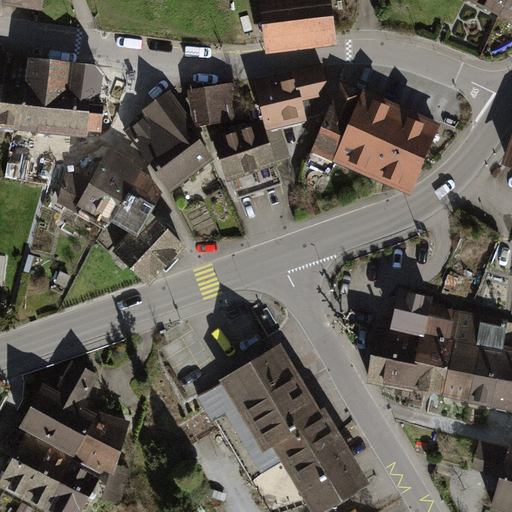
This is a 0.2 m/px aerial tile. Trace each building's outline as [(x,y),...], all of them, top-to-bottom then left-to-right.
[(45,0),(6,0),(5,10),(48,15),(50,2),(46,2),(45,0)] [(333,0),(263,0),(270,46),(338,37),(333,0)] [(468,0),(468,1),(501,17),(509,0),(468,0)] [(511,0),(509,0),(501,17),(511,22),(511,0)] [(94,70),(0,57),(0,132),(96,142),(101,82),(94,70)] [(256,87),(266,129),(303,119),(296,93),(320,87),(316,72),(256,87)] [(235,88),(188,97),(194,130),(241,121),(235,88)] [(412,181),(434,128),(341,90),(315,152),(399,186),(403,178),(412,181)] [(169,103),(125,132),(168,197),(212,168),(189,133),(169,103)] [(258,125),(208,143),(224,187),(232,184),(237,200),(280,184),(258,125)] [(76,215),(109,232),(141,177),(110,151),(90,183),(69,176),(58,210),(76,215)] [(159,200),(141,177),(109,232),(133,243),(147,220),(159,200)] [(133,243),(110,262),(143,289),(184,253),(147,220),(133,243)] [(423,347),(430,313),(433,305),(397,297),(389,340),(423,347)] [(440,409),(457,318),(430,313),(423,347),(412,405),(440,409)] [(482,322),(457,318),(440,409),(465,413),(482,322)] [(505,326),(482,322),(465,413),(489,418),(500,355),(505,326)] [(412,405),(423,347),(389,340),(378,338),(370,386),(380,389),(378,397),(412,405)] [(328,511),(369,486),(280,348),(200,399),(262,511),(328,511)] [(511,357),(500,355),(489,418),(511,421),(511,357)] [(52,447),(75,459),(103,473),(112,477),(114,467),(127,423),(99,415),(97,419),(83,411),(100,378),(72,363),(56,392),(45,387),(22,431),(27,434),(52,447)] [(52,447),(27,434),(0,487),(0,488),(25,501),(52,447)] [(52,447),(25,501),(47,511),(48,511),(75,459),(52,447)] [(511,511),(511,456),(481,448),(468,492),(498,501),(494,511),(511,511)] [(83,511),(103,473),(75,459),(48,511),(83,511)] [(112,477),(105,496),(118,501),(128,473),(114,467),(112,477)]
